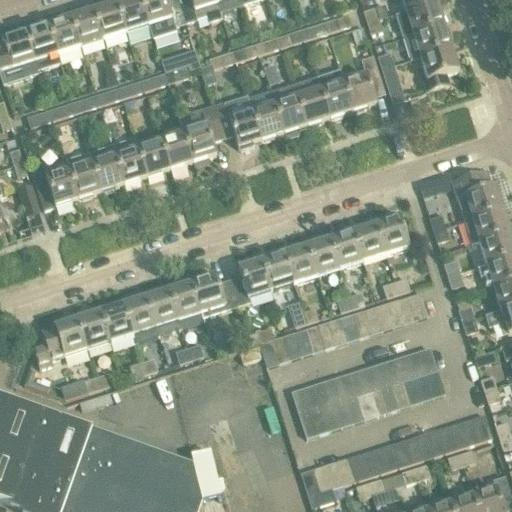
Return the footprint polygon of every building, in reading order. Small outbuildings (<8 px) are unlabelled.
[(174,0),(164,3),(163,0),(139,0),(138,1),(148,32),(152,43),(176,35),(175,32),(184,29),(174,0)] [(222,23),(220,17),(218,18),(212,0),(174,0),(184,29),(196,24),(206,21),(208,27),(222,23)] [(243,10),(241,3),(238,3),(237,0),(212,0),(218,18),(220,17),(243,10)] [(262,0),(237,0),(238,3),(241,3),(243,10),(264,3),(262,0)] [(404,18),(435,8),(434,4),(435,4),(433,0),(397,0),(403,16),(404,18)] [(125,39),(148,32),(138,1),(129,4),(126,4),(118,6),(116,8),(115,8),(125,39)] [(103,46),(125,39),(115,8),(106,11),(103,11),(96,13),(93,15),(93,16),(103,46)] [(403,44),(442,32),(441,27),(442,27),(440,20),(439,20),(435,8),(404,18),(403,16),(395,19),(403,44)] [(367,29),(380,26),(376,13),(363,17),(367,29)] [(80,54),(103,46),(93,16),(84,18),(80,18),(73,21),(70,23),(80,54)] [(337,35),(351,30),(347,19),(333,24),(337,35)] [(57,61),(58,61),(80,54),(70,23),(61,26),(57,25),(50,28),(47,30),(57,61)] [(325,38),(337,35),(333,24),(322,27),(325,38)] [(371,41),(383,37),(380,26),(367,29),(371,41)] [(314,42),(325,38),(322,27),(310,31),(314,42)] [(61,68),(58,61),(57,61),(47,30),(38,33),(35,33),(27,35),(25,37),(24,37),(36,76),(37,75),(61,68)] [(302,46),(314,42),(310,31),(299,35),(302,46)] [(442,32),(403,44),(406,51),(410,65),(411,67),(419,65),(450,54),(448,50),(450,50),(447,42),(446,43),(442,32)] [(291,49),(302,46),(299,35),(287,38),(291,49)] [(2,51),(0,51),(0,79),(3,89),(38,78),(37,75),(36,76),(24,37),(15,40),(12,40),(4,42),(1,45),(0,45),(2,51)] [(280,53),(291,49),(287,38),(276,42),(280,53)] [(268,57),(280,53),(276,42),(264,45),(268,57)] [(257,60),(268,57),(264,45),(253,49),(257,60)] [(245,64),(257,60),(253,49),(242,53),(245,64)] [(234,68),(245,64),(242,53),(230,56),(234,68)] [(450,54),(419,65),(429,97),(449,91),(446,81),(457,77),(456,73),(454,66),(453,66),(450,54)] [(222,71),(234,68),(230,56),(219,60),(222,71)] [(181,59),(160,66),(164,78),(165,77),(175,74),(184,71),(181,59)] [(212,75),(222,71),(219,60),(208,63),(212,75)] [(382,76),(394,72),(390,60),(378,63),(382,76)] [(372,102),(384,99),(372,61),(361,65),(366,81),(344,88),(341,89),(351,118),(353,117),(357,117),(364,115),(367,113),(375,111),(372,102)] [(178,85),(192,81),(188,70),(184,71),(175,74),(178,85)] [(393,110),(405,106),(394,72),(382,76),(393,110)] [(167,89),(178,85),(175,74),(165,77),(164,78),(163,78),(167,89)] [(341,89),(344,88),(339,74),(314,82),(328,125),(330,124),(334,125),(341,122),(344,120),(351,118),(341,89)] [(155,93),(167,89),(163,78),(152,82),(155,93)] [(144,96),(155,93),(152,82),(140,85),(144,96)] [(321,127),(328,125),(314,82),(291,89),(305,132),(307,132),(311,132),(318,130),(321,127)] [(133,100),(144,96),(140,85),(129,89),(133,100)] [(121,104),(133,100),(129,89),(118,93),(121,104)] [(270,96),(268,96),(282,140),(284,139),(285,142),(289,144),(297,142),(299,137),(298,135),(305,132),(291,89),(270,96)] [(110,107),(121,104),(118,93),(106,96),(110,107)] [(98,111),(110,107),(106,96),(95,100),(98,111)] [(247,101),(245,102),(250,118),(259,147),(262,146),(265,146),(272,144),(275,142),(282,140),(268,96),(248,103),(247,101)] [(87,115),(98,111),(95,100),(83,103),(87,115)] [(224,108),(211,113),(221,144),(232,140),(236,154),(240,156),(252,152),(253,149),(259,147),(250,118),(245,102),(224,108)] [(75,118),(87,115),(83,103),(72,107),(75,118)] [(0,124),(8,122),(3,106),(0,107),(0,124)] [(64,122),(75,118),(72,107),(60,111),(64,122)] [(53,126),(64,122),(60,111),(49,114),(53,126)] [(201,116),(178,123),(184,139),(183,140),(193,168),(196,167),(196,168),(203,166),(203,165),(216,161),(211,147),(221,144),(211,113),(201,116)] [(41,129),(53,126),(49,114),(37,118),(41,129)] [(30,133),(41,129),(37,118),(26,122),(30,133)] [(0,128),(2,135),(12,132),(8,122),(0,124),(0,128)] [(183,171),(193,168),(183,140),(160,147),(170,176),(173,176),(181,174),(183,171)] [(147,183),(138,154),(134,143),(111,151),(115,162),(124,190),(128,191),(136,188),(138,186),(147,183)] [(160,179),(170,176),(160,147),(138,154),(147,183),(150,184),(158,181),(160,179)] [(124,190),(115,162),(111,151),(88,158),(92,169),(101,197),(105,196),(105,197),(112,195),(112,194),(124,190)] [(18,154),(9,157),(13,171),(23,167),(18,154)] [(101,197),(92,169),(88,158),(66,165),(69,176),(78,205),(82,204),(82,205),(89,202),(89,201),(101,197)] [(69,176),(66,165),(56,168),(60,179),(47,183),(44,175),(32,179),(43,216),(56,212),(59,212),(67,210),(70,207),(78,205),(69,176)] [(23,167),(13,171),(17,183),(27,180),(23,167)] [(486,177),(451,187),(464,227),(503,215),(501,211),(502,211),(500,204),(499,204),(495,191),(491,193),(486,177)] [(26,221),(39,217),(30,190),(18,194),(26,221)] [(503,215),(464,227),(471,249),(479,246),(479,247),(510,238),(509,237),(509,234),(507,227),(505,224),(503,215)] [(382,227),(375,230),(385,261),(408,254),(416,252),(409,232),(402,234),(398,222),(397,222),(397,220),(392,218),(384,220),(382,225),(382,227)] [(441,220),(429,224),(433,236),(445,233),(441,220)] [(385,261),(375,230),(371,229),(364,232),(361,234),(352,237),(362,269),(385,261)] [(445,233),(433,236),(437,247),(448,244),(445,233)] [(338,241),(329,244),(340,276),(362,269),(352,237),(348,237),(341,239),(338,241)] [(511,245),(510,238),(479,247),(486,270),(511,262),(511,245)] [(315,248),(307,251),(317,283),(340,276),(329,244),(325,244),(318,246),(315,248)] [(292,256),(284,258),(294,290),(317,283),(307,251),(306,251),(302,251),(295,253),(292,256)] [(273,262),(261,265),(271,297),(294,290),(284,258),(280,260),(280,259),(272,261),(273,262)] [(511,262),(486,270),(478,273),(481,283),(489,280),(493,293),(511,287),(511,262)] [(241,281),(229,285),(238,312),(250,308),(249,304),(271,297),(261,265),(260,266),(257,266),(249,268),(247,270),(238,273),(241,281)] [(456,265),(444,269),(448,282),(460,278),(456,265)] [(460,278),(448,282),(451,294),(463,290),(460,278)] [(192,288),(191,288),(203,324),(203,323),(225,316),(238,312),(229,285),(217,288),(215,281),(205,284),(201,283),(194,286),(192,288)] [(406,284),(393,288),(397,299),(409,295),(406,284)] [(511,287),(493,293),(500,316),(511,312),(511,287)] [(169,295),(168,295),(178,327),(181,335),(181,336),(205,328),(203,323),(203,324),(191,288),(182,291),(179,291),(172,293),(169,295)] [(386,302),(397,299),(393,288),(382,291),(386,302)] [(146,302),(145,303),(155,334),(157,342),(181,335),(178,327),(168,295),(159,298),(156,298),(149,300),(146,302)] [(360,298),(348,302),(352,314),(364,310),(360,298)] [(419,300),(408,304),(415,325),(426,322),(419,300)] [(348,302),(336,305),(340,318),(352,314),(348,302)] [(126,308),(122,310),(133,341),(136,349),(157,342),(155,334),(145,303),(133,306),(133,305),(126,307),(126,308)] [(407,304),(397,307),(403,329),(415,325),(408,304),(407,304)] [(397,307),(385,311),(392,333),(403,329),(397,307)] [(100,317),(110,348),(133,341),(122,310),(114,313),(110,312),(103,314),(100,317)] [(385,311),(374,314),(381,336),(392,333),(385,311)] [(470,311),(458,315),(462,328),(474,324),(470,311)] [(315,312),(302,316),(306,329),(319,324),(315,312)] [(500,316),(485,321),(489,332),(497,330),(496,328),(503,325),(508,340),(511,338),(511,312),(500,316)] [(374,314),(363,318),(370,340),(381,336),(374,314)] [(302,316),(290,320),(294,332),(306,329),(302,316)] [(81,323),(77,324),(87,355),(110,348),(100,317),(88,321),(87,319),(80,322),(81,323)] [(363,318),(351,322),(358,344),(370,340),(363,318)] [(351,322),(340,325),(347,347),(358,344),(351,322)] [(44,347),(32,351),(39,375),(53,371),(51,367),(63,363),(87,355),(77,324),(68,327),(65,326),(57,329),(55,331),(54,332),(54,333),(41,337),(44,347)] [(474,324),(462,328),(466,340),(478,336),(474,324)] [(340,325),(328,329),(335,351),(347,347),(340,325)] [(328,329),(317,333),(324,355),(335,351),(328,329)] [(270,332),(257,336),(262,350),(271,347),(275,346),(270,332)] [(317,333),(306,336),(313,358),(324,355),(317,333)] [(306,336),(294,340),(301,362),(313,358),(306,336)] [(289,342),(282,344),(289,366),(301,362),(294,340),(289,342)] [(236,343),(223,347),(227,360),(236,357),(240,356),(236,343)] [(275,346),(271,347),(278,369),(289,366),(282,344),(275,346)] [(262,350),(259,351),(263,364),(266,373),(278,369),(271,347),(262,350)] [(200,349),(186,353),(190,365),(203,361),(200,349)] [(186,353),(175,357),(179,369),(190,365),(186,353)] [(242,368),(261,363),(258,353),(239,358),(242,368)] [(511,353),(502,357),(505,365),(508,364),(511,375),(511,353)] [(427,354),(417,357),(424,379),(435,376),(427,354)] [(417,357),(406,361),(413,383),(424,379),(417,357)] [(406,361),(394,365),(401,387),(413,383),(406,361)] [(154,363),(141,367),(145,380),(158,376),(154,363)] [(394,365),(382,368),(389,390),(401,387),(394,365)] [(141,367),(129,371),(133,383),(145,380),(141,367)] [(382,368),(372,372),(379,394),(389,390),(382,368)] [(372,372),(360,376),(367,398),(379,394),(372,372)] [(360,376),(349,379),(356,401),(367,398),(360,376)] [(435,376),(424,379),(431,402),(442,399),(435,376)] [(108,378),(96,382),(100,394),(112,390),(108,378)] [(349,379),(337,383),(344,405),(356,401),(349,379)] [(424,379),(413,383),(420,406),(431,402),(424,379)] [(492,381),(480,385),(484,397),(496,393),(492,381)] [(96,382),(83,386),(87,398),(100,394),(96,382)] [(337,383),(326,386),(333,409),(344,405),(337,383)] [(413,383),(401,387),(408,410),(420,406),(413,383)] [(326,386),(314,390),(321,413),(333,409),(326,386)] [(401,387),(389,390),(397,413),(408,410),(401,387)] [(314,390),(303,394),(310,416),(321,413),(314,390)] [(389,390),(379,394),(386,417),(397,413),(389,390)] [(496,393),(484,397),(488,409),(500,405),(496,393)] [(303,394),(291,398),(299,420),(310,416),(303,394)] [(379,394),(367,398),(374,421),(386,417),(379,394)] [(367,398),(356,401),(363,424),(374,421),(367,398)] [(0,400),(0,504),(13,509),(17,511),(198,511),(201,506),(220,502),(218,494),(224,493),(221,481),(216,482),(211,457),(192,461),(193,469),(90,432),(11,404),(0,400)] [(356,401),(344,405),(351,428),(363,424),(356,401)] [(344,405),(333,409),(341,432),(351,428),(344,405)] [(333,409),(321,413),(328,436),(341,432),(333,409)] [(321,413),(310,416),(317,439),(328,436),(321,413)] [(310,416),(299,420),(306,443),(317,439),(310,416)] [(482,420),(472,424),(479,447),(490,443),(482,420)] [(472,424),(460,428),(467,451),(479,447),(472,424)] [(507,427),(495,430),(499,443),(511,439),(507,427)] [(460,428),(448,432),(455,454),(467,451),(460,428)] [(448,432),(437,435),(444,458),(455,454),(448,432)] [(437,435),(425,439),(432,462),(444,458),(437,435)] [(421,465),(432,462),(425,439),(414,443),(421,465)] [(511,443),(511,439),(499,443),(503,455),(511,451),(511,443)] [(414,443),(402,446),(409,469),(421,465),(414,443)] [(402,446),(391,450),(398,473),(409,469),(402,446)] [(391,450),(379,454),(386,476),(398,473),(391,450)] [(379,454),(367,458),(375,480),(386,476),(379,454)] [(461,472),(475,468),(471,455),(457,460),(461,472)] [(367,458),(357,461),(364,483),(375,480),(367,458)] [(451,476),(461,472),(457,460),(447,463),(451,476)] [(357,461),(344,465),(352,487),(364,483),(357,461)] [(344,465),(334,469),(341,491),(343,490),(352,487),(344,465)] [(334,469),(322,473),(330,494),(332,494),(341,491),(334,469)] [(415,487),(430,483),(426,470),(411,474),(415,487)] [(322,473),(312,476),(319,498),(330,494),(322,473)] [(405,490),(415,487),(411,474),(401,477),(405,490)] [(312,476),(300,480),(307,502),(319,498),(312,476)] [(511,511),(511,504),(505,481),(491,486),(493,493),(470,500),(473,511),(511,511)] [(370,501),(384,497),(380,484),(366,489),(370,501)] [(359,505),(370,501),(366,489),(355,492),(359,505)] [(330,494),(319,498),(307,502),(310,511),(316,511),(336,506),(332,494),(330,494)] [(473,511),(470,500),(447,507),(448,511),(473,511)]
